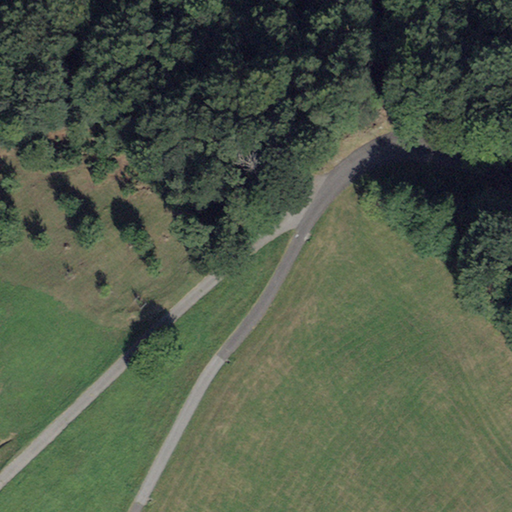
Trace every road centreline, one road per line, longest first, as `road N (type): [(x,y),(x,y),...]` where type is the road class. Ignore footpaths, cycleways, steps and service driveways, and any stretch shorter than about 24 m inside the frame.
road 1 (track): [(511,180),(404,150),(367,158),(323,191),(264,302),(192,400),(136,511)]
road 2 (track): [(323,191),(183,303),(0,480)]
